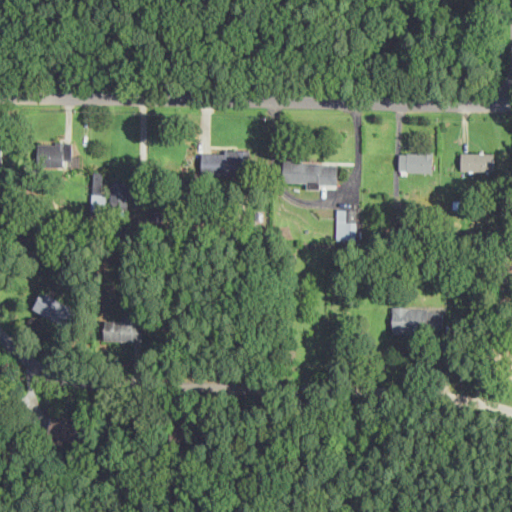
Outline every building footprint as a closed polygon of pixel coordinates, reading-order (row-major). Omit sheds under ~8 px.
[(73,156),(73,141),(38,141),(38,164),(78,164),(78,156),(73,156)] [(249,150),(202,150),(202,175),(249,175),(249,150)] [(400,170),(433,170),(433,150),(400,150),(400,170)] [(461,169),(495,169),(495,151),(461,151),(461,169)] [(338,185),(339,161),(285,159),(284,180),(308,181),(308,184),(338,185)] [(106,209),(106,171),(93,171),(93,209),(106,209)] [(129,207),(129,180),(112,180),(112,207),(129,207)] [(168,218),(168,203),(151,203),(151,218),(168,218)] [(357,207),(337,207),(337,238),(357,238),(357,207)] [(74,307),(44,290),(34,307),(64,324),(74,307)] [(443,332),(443,305),(392,305),(392,332),(443,332)] [(106,339),(144,339),(144,318),(106,318),(106,339)] [(77,440),(82,420),(53,414),(49,434),(77,440)] [(189,425),(172,425),(172,443),(189,443),(189,425)]
